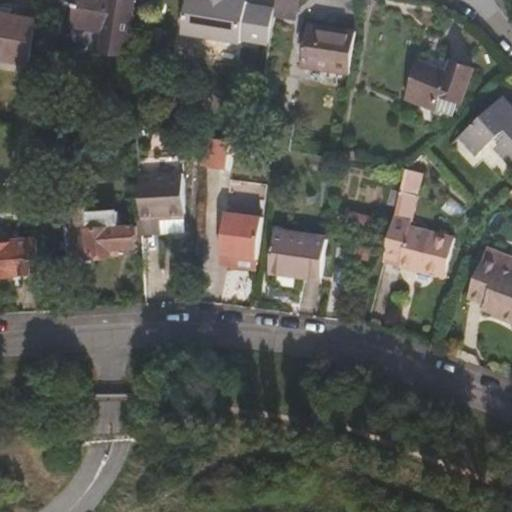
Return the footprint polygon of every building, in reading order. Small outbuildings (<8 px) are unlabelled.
[(123,54),(132,0),(74,0),(70,26),(82,28),(80,42),(103,47),(102,51),(123,54)] [(268,45),(273,16),(273,11),(244,7),(244,2),(228,0),(184,0),(180,35),(237,43),(238,40),(268,45)] [(292,19),(295,0),(274,0),(273,11),(273,16),(292,19)] [(0,58),(30,63),(37,20),(9,15),(9,11),(0,9),(0,58)] [(350,77),(356,33),(307,24),(300,67),(350,77)] [(163,30),(152,28),(149,46),(160,49),(163,30)] [(160,49),(149,46),(145,66),(158,67),(160,49)] [(434,110),(435,107),(440,96),(461,103),(474,71),(454,63),(453,66),(429,57),(425,68),(420,67),(408,99),(434,110)] [(440,96),(435,107),(457,116),(461,103),(440,96)] [(511,172),(511,108),(505,101),(461,143),(479,163),(493,151),(511,172)] [(272,148),(288,150),(292,125),(275,121),(272,148)] [(149,127),(137,125),(137,142),(150,141),(149,127)] [(225,172),(227,153),(227,140),(199,135),(199,169),(225,172)] [(245,155),(245,143),(227,140),(227,153),(245,155)] [(139,156),(139,159),(140,177),(183,175),(182,154),(139,156)] [(403,173),(383,262),(404,267),(403,273),(446,284),(456,242),(413,231),(414,226),(410,225),(420,177),(403,173)] [(183,175),(140,177),(143,230),(163,229),(162,212),(185,210),(183,175)] [(230,180),(229,210),(265,211),(266,182),(230,180)] [(369,264),(378,213),(349,208),(345,238),(356,239),(355,262),(369,264)] [(162,212),(163,229),(186,227),(185,210),(162,212)] [(257,257),(262,217),(226,212),(221,253),(257,257)] [(135,251),(135,230),(121,231),(120,218),(75,222),(77,259),(112,257),(112,252),(135,251)] [(269,270),(321,278),(326,239),(274,233),(269,270)] [(41,271),(39,237),(14,239),(14,237),(0,237),(0,275),(16,275),(15,273),(41,271)] [(511,262),(508,261),(510,253),(492,244),(471,291),(489,299),(486,304),(497,309),(495,312),(511,319),(511,262)] [(220,265),(256,270),(257,257),(221,253),(220,265)]
